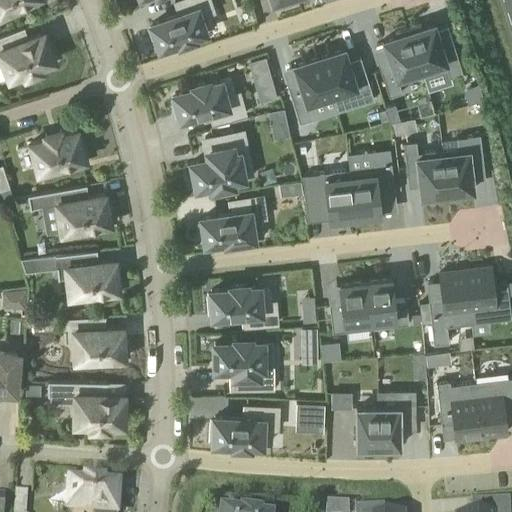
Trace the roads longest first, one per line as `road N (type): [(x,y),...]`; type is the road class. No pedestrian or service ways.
road 1 (residential): [(158,268),(476,232)]
road 2 (residential): [(117,82),(382,0)]
road 3 (residential): [(162,457),(415,473)]
road 4 (residential): [(158,268),(117,82)]
road 5 (residential): [(162,457),(158,268)]
road 6 (residential): [(162,457),(0,446)]
road 7 (residential): [(0,119),(117,82)]
